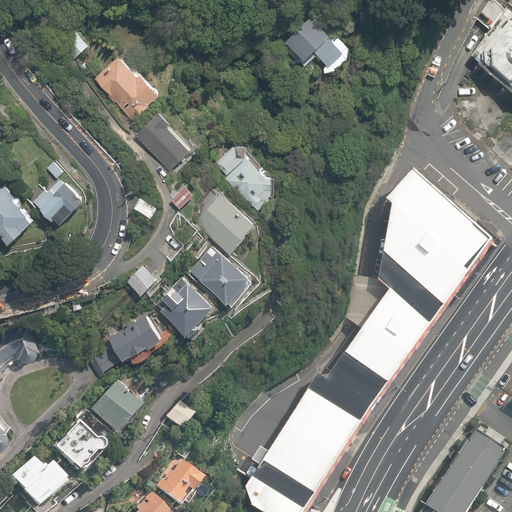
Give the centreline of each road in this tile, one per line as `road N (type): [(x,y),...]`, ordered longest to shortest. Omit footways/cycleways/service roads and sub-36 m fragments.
road 1 (tertiary): [(0,39),(103,167),(117,194),(118,222),(109,247),(87,268),(0,299)]
road 2 (residential): [(69,511),(136,456),(170,402),(260,315)]
road 3 (secondary): [(361,511),(421,404),(511,283)]
road 4 (residential): [(474,0),(440,58),(418,133),(511,220)]
